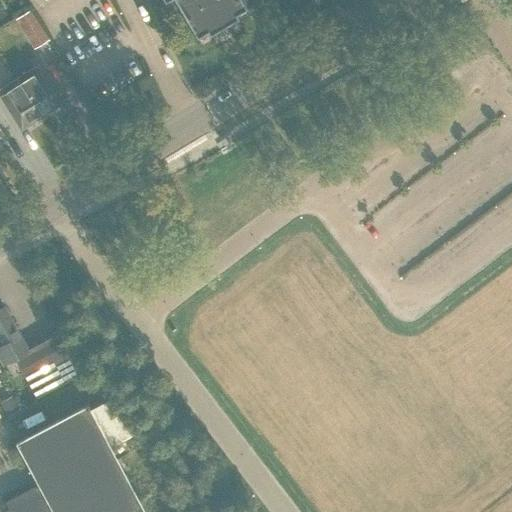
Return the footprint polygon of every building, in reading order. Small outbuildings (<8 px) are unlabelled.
[(161,0),(163,2),(167,0),(172,0),(195,38),(205,32),(208,36),(237,19),(234,15),(245,9),(239,0),(161,0)] [(47,38),(30,11),(16,19),(33,46),(47,38)] [(16,79),(40,118),(60,106),(35,68),(24,74),(16,79)] [(0,89),(0,96),(21,130),(40,118),(16,79),(8,85),(0,89)] [(28,351),(4,309),(0,311),(0,361),(2,366),(15,359),(38,400),(79,377),(57,336),(28,351)] [(10,511),(144,511),(109,447),(133,434),(114,397),(90,410),(87,405),(14,444),(37,487),(6,504),(10,511)] [(11,398),(2,403),(9,417),(19,411),(11,398)]
